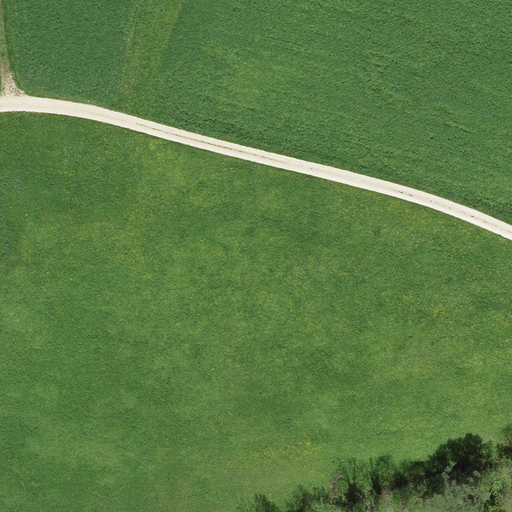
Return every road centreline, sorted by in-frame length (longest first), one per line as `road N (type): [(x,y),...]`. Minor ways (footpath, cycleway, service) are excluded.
road 1 (track): [(0,104),(67,108),(409,197),(511,233)]
road 2 (track): [(511,444),(289,511)]
